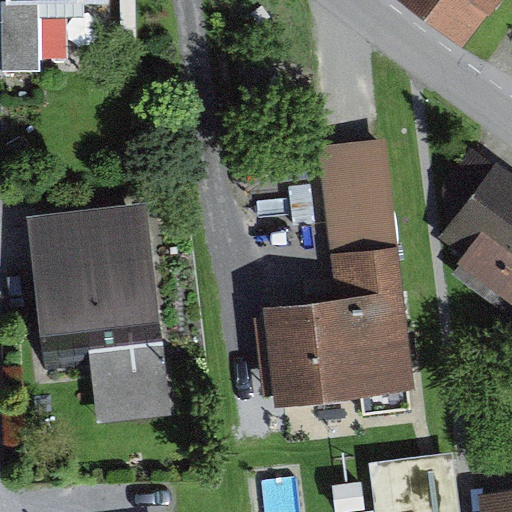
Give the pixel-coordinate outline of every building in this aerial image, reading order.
[(9,0),(11,71),(53,71),(52,1),(100,0),(9,0)] [(511,0),(424,0),(481,43),(511,1),(511,0)] [(427,385),(396,137),(329,145),(348,290),(279,299),(292,402),(427,385)] [(511,156),(488,139),(454,184),(464,222),(454,235),(472,248),(460,264),(511,303),(511,156)] [(161,204),(43,219),(61,365),(104,360),(112,422),(188,413),(161,204)] [(474,511),(466,449),(383,459),(390,511),(474,511)] [(511,511),(511,487),(492,490),(495,511),(511,511)]
